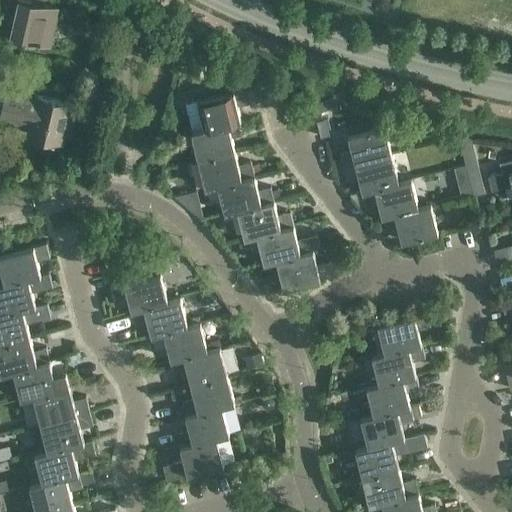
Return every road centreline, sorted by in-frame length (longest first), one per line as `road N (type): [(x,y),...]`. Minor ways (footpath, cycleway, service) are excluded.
road 1 (residential): [(275,335),(185,224),(153,201),(123,190),(74,190),(0,208)]
road 2 (tertiary): [(511,88),(376,57),(218,0)]
road 3 (residential): [(143,511),(125,472),(136,413),(125,378),(89,330),(61,229)]
road 4 (residential): [(461,374),(476,282),(469,268),(389,271)]
road 5 (residential): [(389,271),(295,140)]
road 6 (residential): [(302,488),(301,396),(275,335)]
road 7 (residential): [(484,497),(449,458),(461,374)]
road 8 (residential): [(484,497),(496,425),(461,374)]
road 9 (residential): [(389,271),(323,297),(275,335)]
